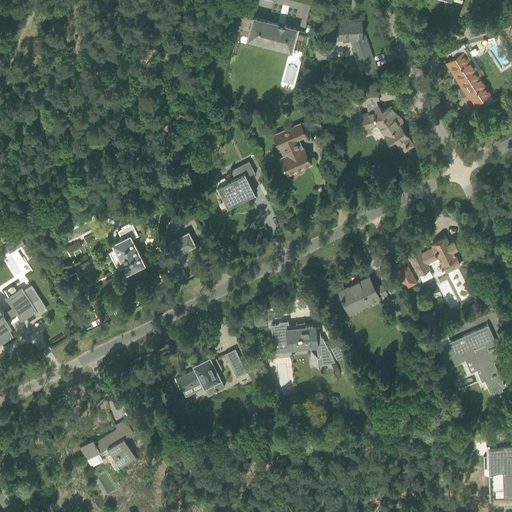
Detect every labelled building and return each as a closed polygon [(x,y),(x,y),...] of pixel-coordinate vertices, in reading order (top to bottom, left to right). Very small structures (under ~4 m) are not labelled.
[(253,16),(250,26),(247,37),(289,49),(295,28),(284,25),(283,27),(276,26),(277,23),(253,16)] [(485,19),(466,24),(469,34),(488,28),(485,19)] [(332,21),(333,31),(331,31),(331,33),(333,33),(333,37),(350,36),(362,72),(376,67),(365,35),(364,36),(363,33),(362,33),(362,20),(332,21)] [(452,57),(445,62),(466,95),(467,93),(474,103),(481,99),(482,98),(489,94),(488,93),(482,84),(483,84),(479,78),(478,77),(477,76),(480,75),(465,52),(463,54),(461,52),(453,57),(452,57)] [(285,71),(286,84),(297,83),(295,70),(285,71)] [(374,85),(365,88),(353,91),(356,104),(378,97),(374,85)] [(379,108),(374,111),(360,115),(364,127),(377,123),(393,145),(400,140),(406,149),(414,143),(401,125),(403,123),(390,105),(382,111),(379,108)] [(300,149),(295,139),(305,135),(300,123),(273,135),(278,147),(283,145),(287,155),(279,158),(286,174),(294,171),(295,172),(297,173),(299,173),(301,173),(302,171),(302,169),(302,167),(310,164),(303,148),(300,149)] [(226,182),(217,186),(219,190),(222,198),(227,207),(231,205),(247,197),(254,193),(253,191),(246,176),(255,172),(249,160),(230,171),(233,176),(225,180),(226,182)] [(259,184),(265,192),(268,190),(262,182),(259,184)] [(127,271),(128,270),(128,269),(142,263),(143,262),(138,251),(139,250),(136,245),(135,245),(131,238),(138,234),(131,220),(121,225),(122,227),(117,229),(122,238),(114,242),(114,241),(113,242),(115,247),(108,251),(117,269),(125,265),(127,271)] [(175,252),(175,254),(182,250),(183,252),(188,249),(188,248),(194,244),(193,243),(188,234),(189,234),(188,232),(169,242),(170,243),(175,252)] [(11,238),(16,247),(22,244),(22,243),(17,234),(11,238)] [(446,270),(450,268),(459,264),(452,249),(456,247),(453,240),(449,243),(446,237),(432,244),(433,246),(421,253),(418,247),(407,252),(418,274),(429,268),(426,263),(438,256),(446,270)] [(80,242),(67,246),(71,259),(84,255),(80,242)] [(397,271),(405,288),(416,282),(408,266),(397,271)] [(374,289),(374,288),(368,277),(339,291),(341,296),(340,297),(346,309),(358,303),(359,306),(378,297),(386,293),(382,285),(374,289)] [(0,339),(1,341),(11,335),(6,328),(6,327),(2,322),(16,313),(17,312),(21,319),(35,310),(31,305),(31,304),(22,290),(9,298),(8,298),(9,300),(10,300),(13,306),(12,307),(3,312),(2,313),(1,312),(0,310),(0,339)] [(397,316),(407,311),(400,296),(389,301),(397,316)] [(267,323),(265,308),(253,310),(255,325),(267,323)] [(286,323),(271,325),(272,335),(273,341),(287,340),(288,347),(288,348),(289,348),(289,347),(316,344),(319,365),(335,363),(321,336),(320,337),(319,327),(315,328),(314,324),(286,328),(286,323)] [(464,334),(468,343),(455,348),(452,340),(438,346),(446,365),(447,366),(449,366),(470,356),(473,361),(474,362),(475,362),(476,362),(480,370),(477,371),(481,380),(484,379),(490,392),(493,390),(494,393),(502,389),(501,387),(504,385),(501,379),(502,379),(501,376),(500,377),(493,361),(497,359),(493,350),(493,349),(492,349),(491,349),(486,352),(484,348),(486,348),(486,347),(486,346),(495,342),(492,335),(487,324),(464,334)] [(343,374),(350,371),(336,342),(329,345),(343,374)] [(253,353),(257,361),(262,359),(258,351),(253,353)] [(195,368),(176,377),(177,379),(182,388),(190,384),(192,383),(191,383),(200,379),(204,386),(208,394),(216,391),(217,390),(224,386),(216,370),(221,368),(216,357),(211,360),(209,356),(193,364),(195,368)] [(241,361),(231,366),(236,377),(246,371),(241,361)] [(93,438),(80,445),(85,454),(87,458),(99,452),(101,456),(110,451),(119,467),(136,457),(124,437),(133,431),(126,419),(115,425),(117,429),(95,442),(93,438)] [(487,445),(486,446),(487,469),(488,469),(492,469),(492,470),(492,490),(503,490),(511,490),(511,493),(511,444),(503,445),(487,445)]
